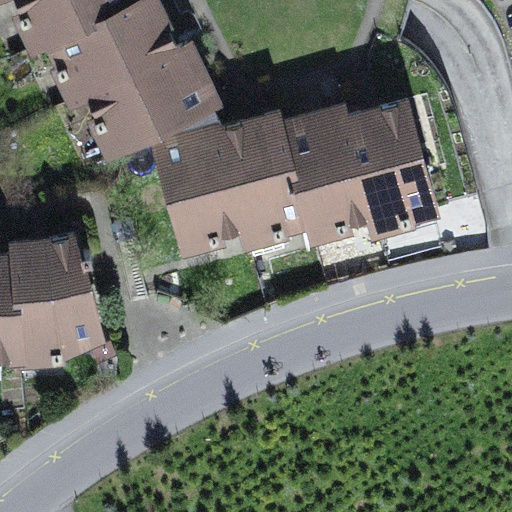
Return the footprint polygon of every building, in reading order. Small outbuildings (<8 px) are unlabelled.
[(40,13),(51,37),(128,0),(21,0),(26,9),(19,12),(24,21),(40,13)] [(77,65),(89,89),(178,46),(155,0),(128,0),(51,37),(63,61),(57,64),(61,73),(77,65)] [(35,44),(51,37),(40,13),(24,21),(35,44)] [(210,102),(216,99),(188,41),(178,46),(89,89),(101,113),(94,116),(99,125),(115,117),(127,142),(153,129),(210,102)] [(72,96),(89,89),(77,65),(61,73),(72,96)] [(437,205),(408,99),(347,115),(373,210),(398,204),(403,221),(412,219),(410,212),(437,205)] [(221,235),(219,229),(245,222),(220,127),(210,102),(153,129),(180,228),(206,220),(211,238),(221,235)] [(348,224),(346,218),(373,210),(347,115),(344,105),(283,121),(309,216),(334,209),(339,227),(348,224)] [(285,230),(283,223),(309,216),(283,121),(280,110),(220,127),(245,222),(270,215),(275,232),(285,230)] [(111,150),(127,142),(115,117),(99,125),(111,150)] [(377,228),(403,221),(398,204),(373,210),(377,228)] [(314,234),(339,227),(334,209),(309,216),(314,234)] [(250,239),(275,232),(270,215),(245,222),(250,239)] [(185,245),(211,238),(206,220),(180,228),(185,245)] [(83,250),(78,231),(13,241),(14,252),(22,340),(51,337),(53,355),(63,355),(63,348),(102,330),(84,258),(92,256),(90,248),(83,250)] [(0,352),(23,351),(22,340),(14,252),(0,252),(0,352)] [(23,358),(53,355),(51,337),(22,340),(23,351),(23,358)]
